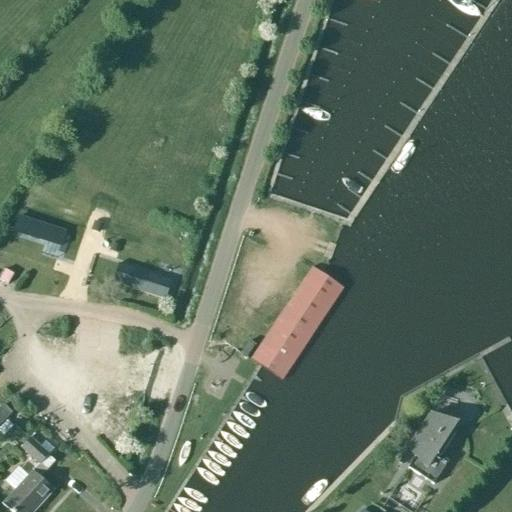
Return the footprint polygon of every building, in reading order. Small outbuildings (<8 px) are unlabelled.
[(16,235),(58,249),(64,230),(23,216),(16,235)] [(154,230),(141,296),(162,299),(175,234),(154,230)] [(0,252),(0,257),(25,270),(37,246),(10,232),(0,252)] [(312,269),(251,360),(281,381),(342,289),(312,269)] [(91,347),(90,357),(106,359),(107,349),(91,347)] [(427,416),(404,449),(412,457),(405,469),(431,484),(446,459),(445,459),(444,460),(443,460),(451,446),(443,441),(454,422),(453,421),(452,423),(427,416)] [(30,439),(21,448),(39,465),(40,465),(48,456),(30,439)] [(17,489),(2,505),(9,511),(33,511),(53,491),(39,478),(55,462),(48,456),(40,465),(39,465),(32,472),(17,489)] [(382,466),(351,488),(362,503),(393,482),(382,466)]
